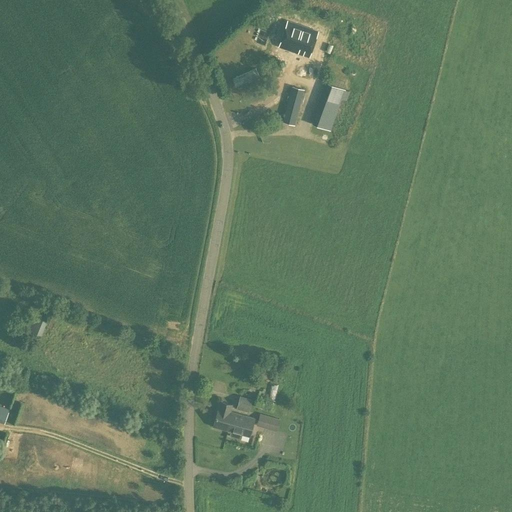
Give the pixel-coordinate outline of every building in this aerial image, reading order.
[(317,32),(287,22),(279,46),(309,57),(317,32)] [(345,89),(333,84),(326,82),(311,124),(330,130),(345,89)] [(282,121),(294,125),(304,89),(292,86),(282,121)] [(35,316),(35,317),(29,315),(24,328),(39,334),(45,320),(35,316)] [(270,373),(273,361),(266,359),(263,372),(270,373)] [(254,406),(271,411),(274,399),(257,395),(254,406)] [(236,409),(248,412),(252,399),(239,396),(236,409)] [(220,401),(218,408),(213,426),(228,430),(233,412),(230,411),(232,404),(220,401)] [(246,416),(233,412),(228,430),(230,431),(230,434),(231,436),(239,438),(241,437),(241,434),(249,436),(254,418),(246,416)] [(256,425),(276,431),(280,419),(260,413),(256,425)]
